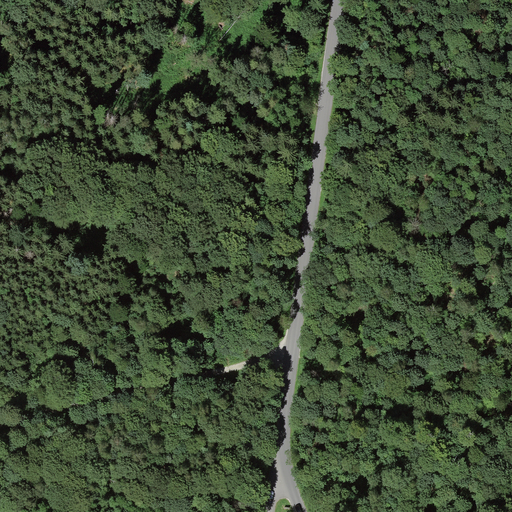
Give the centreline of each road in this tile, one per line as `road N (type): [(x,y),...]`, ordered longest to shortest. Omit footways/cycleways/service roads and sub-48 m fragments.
road 1 (unclassified): [(279,456),(338,0)]
road 2 (track): [(0,425),(291,355)]
